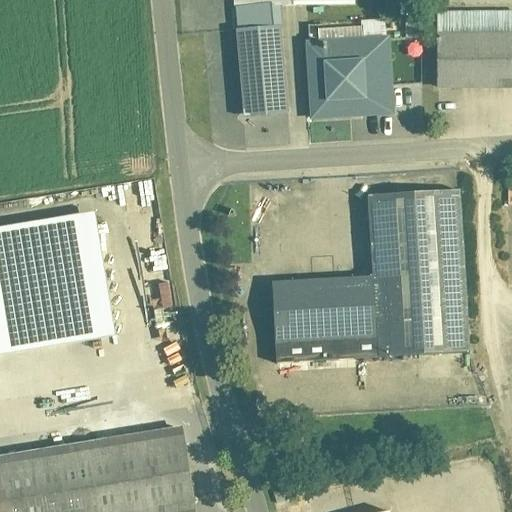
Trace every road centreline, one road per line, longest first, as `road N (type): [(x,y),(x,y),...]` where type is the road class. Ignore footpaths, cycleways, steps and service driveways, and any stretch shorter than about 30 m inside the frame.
road 1 (residential): [(260,511),(178,169)]
road 2 (residential): [(178,169),(511,148)]
road 3 (residential): [(178,169),(166,0)]
